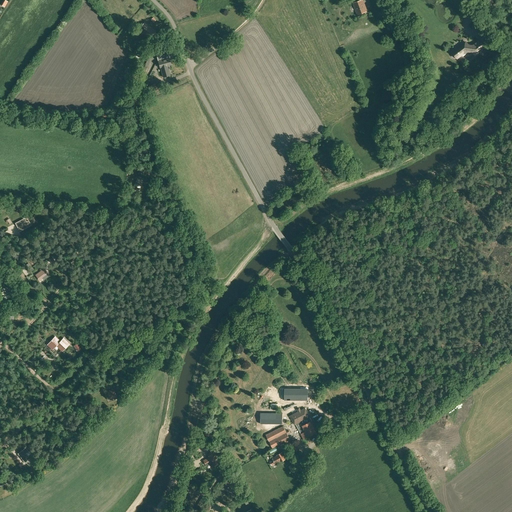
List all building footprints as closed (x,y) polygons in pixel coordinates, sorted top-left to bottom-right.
[(357,14),(367,11),(362,0),(361,0),(353,3),(357,14)] [(390,12),(387,14),(392,24),(395,22),(390,12)] [(145,22),(138,30),(142,34),(143,33),(149,39),(156,32),(145,22)] [(164,36),(173,34),(170,25),(162,28),(164,36)] [(469,45),(468,46),(465,42),(452,52),(453,53),(452,54),(452,55),(452,56),(452,57),(453,57),(454,58),(455,57),(456,57),(457,58),(466,51),(469,55),(473,52),(475,55),(480,51),(481,51),(482,52),(483,52),(483,51),(484,50),(484,49),(484,48),(491,42),(486,36),(472,46),(471,46),(471,45),(470,45),(469,45)] [(138,63),(148,47),(141,43),(131,59),(138,63)] [(158,61),(169,58),(166,48),(155,51),(158,61)] [(150,56),(145,55),(142,66),(141,65),(138,73),(145,75),(147,68),(150,56)] [(169,59),(169,58),(158,61),(160,68),(160,67),(163,77),(170,75),(167,66),(171,65),(169,59)] [(151,94),(162,89),(158,82),(148,86),(151,94)] [(100,111),(98,115),(96,119),(104,123),(108,114),(100,111)] [(22,220),(16,223),(20,231),(31,225),(29,221),(24,223),(22,220)] [(38,274),(36,275),(39,280),(47,274),(46,272),(46,271),(44,269),(40,272),(37,274),(38,274)] [(3,288),(6,295),(11,293),(8,286),(9,286),(9,285),(8,285),(6,281),(2,283),(4,287),(3,288)] [(54,338),(49,343),(54,347),(57,345),(61,349),(67,344),(67,343),(68,342),(64,339),(60,343),(59,342),(54,338)] [(122,385),(125,384),(123,381),(116,384),(117,387),(118,389),(123,387),(122,385)] [(307,400),(307,388),(288,388),(288,394),(292,400),(307,400)] [(260,413),(260,424),(279,424),(280,413),(260,413)] [(316,432),(308,417),(296,424),(303,438),(308,436),(316,432)] [(295,445),(290,448),(293,453),(298,450),(295,445)] [(25,448),(18,454),(24,462),(27,460),(25,458),(28,456),(26,453),(28,451),(25,448)] [(209,457),(204,460),(206,465),(211,463),(213,466),(217,464),(215,460),(217,459),(215,455),(213,456),(213,455),(211,452),(208,454),(209,457)] [(281,461),(285,459),(282,453),(277,455),(278,456),(273,458),(274,460),(270,462),(272,465),(280,460),(281,461)] [(227,466),(222,469),(225,474),(230,472),(227,466)] [(231,482),(227,489),(232,492),(238,484),(230,479),(229,481),(231,482)] [(189,500),(194,500),(195,496),(196,496),(197,489),(191,488),(189,500)]
